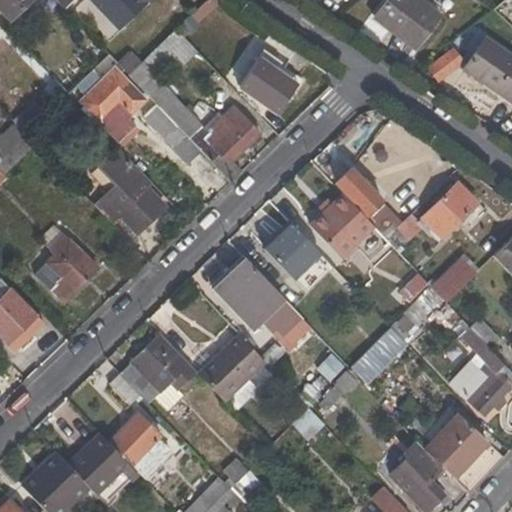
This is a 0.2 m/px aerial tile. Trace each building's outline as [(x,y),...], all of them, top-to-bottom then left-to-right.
[(0,0),(0,8),(9,19),(29,0),(0,0)] [(78,18),(95,0),(76,0),(69,9),(78,18)] [(113,60),(127,75),(140,62),(131,53),(159,28),(132,0),(111,0),(100,11),(121,33),(103,50),(108,56),(113,60)] [(389,31),(392,26),(416,44),(438,16),(417,0),(386,0),(372,17),(389,31)] [(200,151),(230,183),(242,170),(233,161),(260,134),(234,107),(223,117),(219,113),(204,127),(156,77),(165,69),(169,72),(172,68),(176,72),(197,52),(176,29),(140,62),(127,75),(156,105),(200,151)] [(511,59),(484,40),(464,69),(511,101),(511,59)] [(427,68),(437,81),(461,63),(451,50),(427,68)] [(302,83),(301,80),(263,53),(239,87),(275,111),(287,93),(293,98),(302,83)] [(101,80),(96,75),(113,60),(108,56),(76,88),(84,96),(78,101),(91,114),(88,117),(95,124),(98,121),(117,140),(134,124),(126,117),(146,99),(120,72),(107,84),(103,78),(101,80)] [(120,72),(115,66),(103,78),(107,84),(120,72)] [(50,101),(56,107),(67,96),(61,90),(50,101)] [(47,116),(34,101),(13,121),(27,135),(47,116)] [(145,117),(188,163),(200,151),(156,105),(145,117)] [(4,174),(37,145),(27,135),(0,160),(0,183),(5,179),(4,174)] [(164,206),(148,189),(152,184),(117,147),(96,167),(114,185),(95,205),(113,224),(121,216),(137,233),(164,206)] [(337,183),(367,213),(381,200),(351,169),(337,183)] [(442,237),(477,203),(458,181),(421,215),(442,237)] [(374,227),(363,216),(343,194),(310,225),(342,258),(374,227)] [(374,227),(377,230),(393,213),(381,200),(367,213),(363,216),(374,227)] [(408,239),(422,226),(412,212),(401,221),(396,227),(408,239)] [(385,239),(396,227),(401,221),(393,213),(377,230),(385,239)] [(291,278),(319,252),(290,222),(262,247),(291,278)] [(106,239),(124,259),(135,248),(117,229),(106,239)] [(63,303),(98,267),(65,234),(49,250),(54,255),(35,275),(63,303)] [(511,237),(493,256),(511,275),(511,237)] [(430,286),(446,302),(475,273),(461,257),(430,286)] [(252,330),(282,300),(244,260),(213,289),(252,330)] [(0,279),(0,336),(6,343),(34,315),(0,279)] [(14,350),(42,323),(34,315),(6,343),(14,350)] [(489,346),(498,338),(480,320),(472,327),(489,346)] [(367,383),(406,343),(390,327),(348,368),(358,378),(360,376),(367,383)] [(511,390),(510,393),(511,395),(511,372),(484,343),(481,345),(466,330),(460,335),(499,376),(492,383),(487,377),(466,399),(483,415),(511,385),(511,390)] [(175,389),(194,371),(160,335),(120,374),(139,395),(148,403),(154,396),(167,409),(181,396),(175,389)] [(223,401),(264,362),(238,335),(197,373),(223,401)] [(355,380),(358,378),(348,368),(333,383),(344,395),(357,382),(355,380)] [(129,405),(139,395),(120,374),(108,384),(129,405)] [(309,440),(324,424),(309,408),(293,424),(309,440)] [(423,436),(431,443),(425,449),(443,468),(452,478),(486,442),(451,408),(423,436)] [(173,449),(138,412),(107,442),(127,464),(142,479),(173,449)] [(127,464),(107,442),(100,434),(68,465),(88,487),(95,495),(127,464)] [(443,468),(425,449),(418,442),(405,453),(408,458),(391,475),(425,511),(442,494),(429,481),(443,468)] [(458,484),(468,495),(504,457),(492,446),(458,484)] [(61,511),(88,487),(68,465),(56,453),(22,485),(48,511),(61,511)] [(229,477),(235,482),(247,470),(237,459),(223,472),(229,477)] [(238,499),(258,481),(247,470),(235,482),(228,489),(238,499)] [(228,489),(235,482),(229,477),(223,483),(228,489)] [(204,511),(228,489),(223,483),(218,478),(182,511),(204,511)] [(408,511),(385,488),(373,500),(384,511),(383,511),(408,511)] [(226,511),(228,510),(238,499),(228,489),(204,511),(226,511)] [(0,511),(21,511),(9,499),(0,507),(0,511)]
